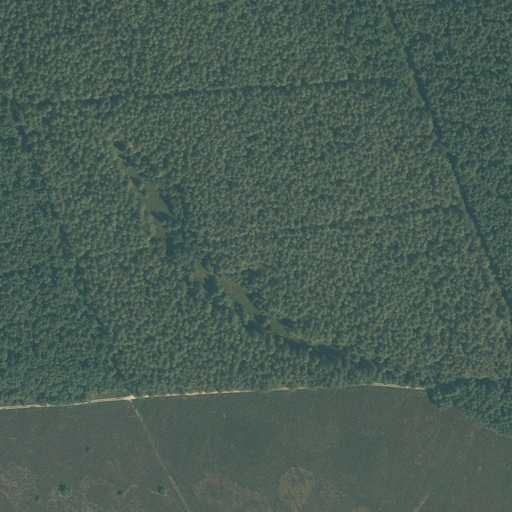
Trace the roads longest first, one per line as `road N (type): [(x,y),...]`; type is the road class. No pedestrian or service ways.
road 1 (track): [(511,372),(428,387),(131,396)]
road 2 (track): [(131,396),(0,407)]
